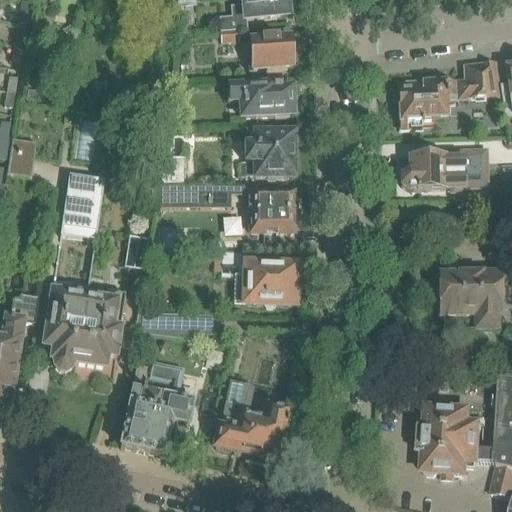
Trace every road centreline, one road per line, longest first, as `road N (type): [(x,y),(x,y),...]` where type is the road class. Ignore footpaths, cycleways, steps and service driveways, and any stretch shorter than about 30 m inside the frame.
road 1 (unclassified): [(344,48),(346,242),(323,511)]
road 2 (residential): [(0,452),(265,511)]
road 3 (residential): [(344,48),(511,27)]
